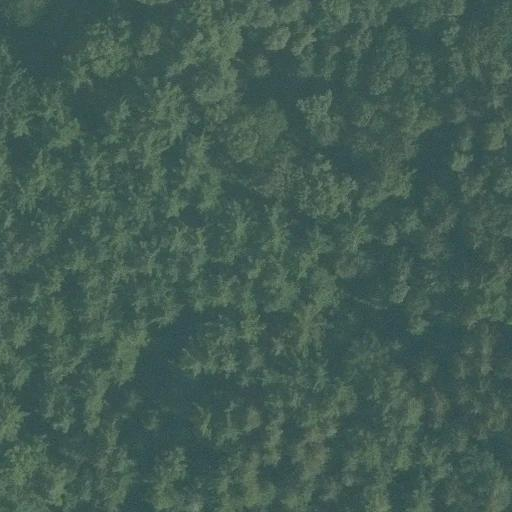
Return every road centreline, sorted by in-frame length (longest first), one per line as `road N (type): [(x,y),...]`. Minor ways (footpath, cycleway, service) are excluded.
road 1 (track): [(468,273),(307,173),(410,0)]
road 2 (track): [(0,378),(65,511)]
